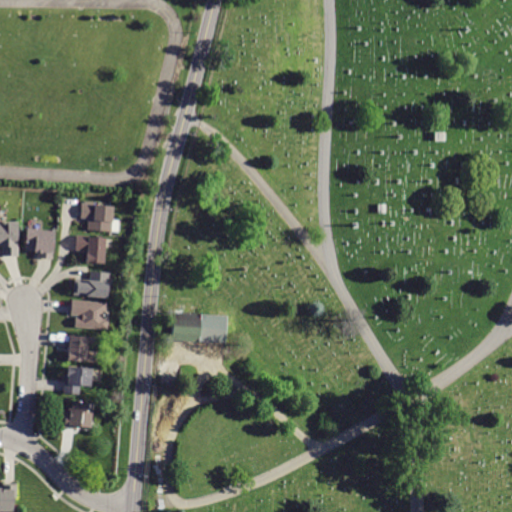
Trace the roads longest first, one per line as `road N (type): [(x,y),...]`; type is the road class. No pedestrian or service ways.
road 1 (residential): [(131,511),(150,277),(214,0)]
road 2 (residential): [(132,508),(90,499),(24,446),(0,438)]
road 3 (residential): [(24,446),(26,303)]
